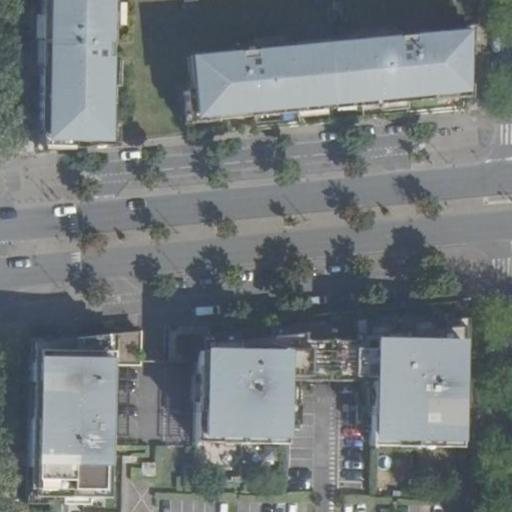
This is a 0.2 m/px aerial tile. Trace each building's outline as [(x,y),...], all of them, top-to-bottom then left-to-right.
[(40,129),(38,149),(107,142),(109,55),(106,55),(104,40),(111,40),(111,0),(39,0),(37,127),(40,129)] [(399,115),(463,109),(464,50),(462,47),(462,27),(392,35),(392,31),(352,34),(352,37),(290,44),(287,40),(248,44),(248,47),(193,53),(195,87),(183,88),(186,134),(260,128),(260,113),(284,111),(285,126),(374,117),(374,101),(398,99),(399,115)] [(374,117),(399,115),(398,99),(374,101),(374,117)] [(260,113),(260,128),(285,126),(284,111),(260,113)] [(195,371),(193,441),(224,442),(224,434),(254,435),(255,442),(284,442),(286,380),(291,380),(292,378),(308,374),(336,374),(363,378),(364,381),(370,381),(367,445),(399,445),(398,437),(427,438),(429,445),(457,446),(458,383),(451,383),(451,367),(459,367),(460,299),(219,323),(209,324),(209,350),(209,354),(215,354),(215,370),(195,371)] [(141,330),(31,341),(28,464),(33,464),(32,494),(60,495),(61,490),(71,489),(71,495),(106,495),(107,479),(102,478),(103,463),(104,399),(104,363),(109,363),(138,363),(141,330)] [(196,350),(195,361),(195,371),(215,370),(215,354),(209,354),(209,350),(196,350)]
